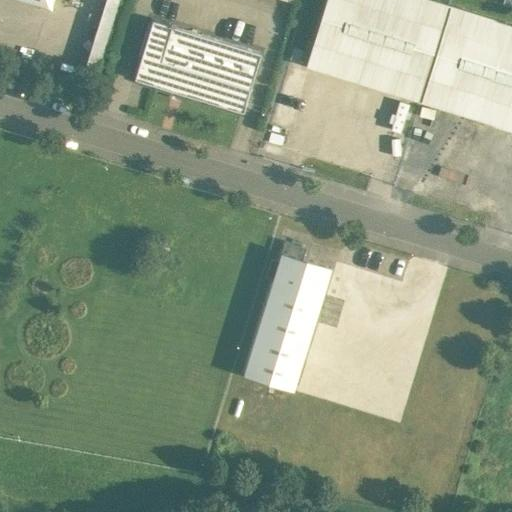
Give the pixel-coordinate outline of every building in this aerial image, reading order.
[(450,4),(436,0),(324,0),(305,64),(420,100),(450,4)] [(511,23),(450,4),(420,100),(511,128),(511,23)] [(260,51),(151,18),(133,77),(242,110),(260,51)] [(294,123),(304,76),(285,72),(276,119),(294,123)] [(305,247),(284,240),(281,251),(302,257),(305,247)] [(281,251),(243,374),(292,389),(329,266),(302,257),(281,251)]
